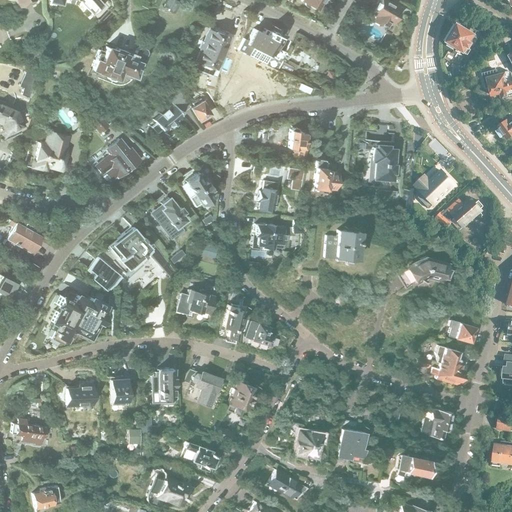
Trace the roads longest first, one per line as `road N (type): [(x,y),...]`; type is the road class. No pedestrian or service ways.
road 1 (residential): [(0,371),(161,343),(212,349),(285,374)]
road 2 (residential): [(306,336),(250,289),(236,266),(221,129)]
road 3 (residential): [(0,361),(53,267),(110,208)]
road 4 (residential): [(393,97),(351,56),(242,0)]
road 5 (residential): [(469,403),(343,366),(306,336)]
road 6 (residential): [(221,129),(287,107),(393,97)]
road 7 (residential): [(469,403),(511,241)]
road 8 (residential): [(204,511),(254,445),(285,374)]
road 9 (residential): [(110,208),(174,155),(221,129)]
road 10 (secondary): [(511,196),(449,127),(429,88)]
